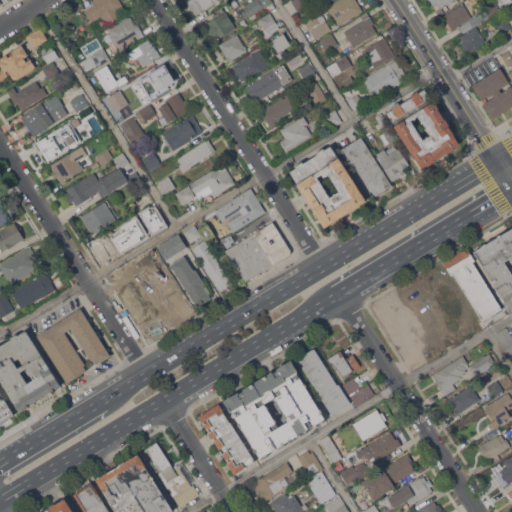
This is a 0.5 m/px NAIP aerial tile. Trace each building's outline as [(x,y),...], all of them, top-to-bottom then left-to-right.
[(104,25),(94,31),(89,23),(92,22),(92,21),(91,22),(84,9),(93,4),(92,2),(94,0),(119,0),(123,6),(116,10),(120,16),(108,24),(104,17),(102,18),(101,16),(99,17),(104,25)] [(221,0),(220,1),(205,10),(205,9),(197,14),(193,8),(191,9),(185,0),(221,0)] [(253,0),(271,0),(273,2),(269,5),(270,6),(267,8),(266,6),(265,8),(264,7),(249,16),(248,15),(246,16),(243,11),(245,10),(243,7),(253,0)] [(305,0),(308,5),(297,11),(291,0),(305,0)] [(339,24),(338,23),(335,25),(333,21),(334,20),(332,16),(333,15),(328,6),(337,0),(355,0),(362,10),(339,24)] [(454,0),(439,9),(436,3),(432,6),(428,0),(454,0)] [(494,0),(500,9),(489,17),(482,6),(492,0),(494,0)] [(511,0),(511,1),(501,8),(495,0),(511,0)] [(462,2),(472,17),(452,30),(443,15),(462,2)] [(215,41),(204,25),(215,18),(212,15),(223,8),(228,15),(233,12),(235,16),(230,19),(236,28),(215,41)] [(353,46),(344,32),(363,20),(360,15),(367,11),(369,16),(370,16),(374,23),(372,24),(377,32),(353,46)] [(280,28),(268,35),(267,34),(266,35),(261,26),(262,25),(258,19),(270,12),(280,28)] [(315,39),(310,31),(304,21),(316,13),(321,22),(325,20),(331,29),(315,39)] [(466,24),(482,13),(485,18),(469,29),(466,24)] [(132,15),(144,35),(138,39),(135,34),(116,45),(113,40),(108,43),(104,35),(110,32),(109,29),(132,15)] [(505,17),(511,27),(503,33),(496,23),(505,17)] [(38,45),(39,46),(35,48),(35,47),(34,47),(26,35),(40,26),(48,38),(38,45)] [(485,41),(473,49),(472,48),(467,52),(460,42),(462,41),(459,37),(476,26),(485,41)] [(229,61),(219,44),(226,39),(228,38),(237,33),(244,45),(245,45),(247,48),(246,49),(247,50),(229,61)] [(283,33),(291,44),(278,52),(271,40),(283,33)] [(331,33),(338,43),(337,43),(339,45),(333,49),(331,47),(327,50),(320,39),(331,33)] [(383,37),(394,56),(375,67),(364,49),(383,37)] [(149,38),(154,46),(155,46),(161,56),(143,66),(142,65),(140,66),(135,58),(133,59),(132,58),(130,60),(126,53),(139,46),(138,45),(149,38)] [(40,49),(50,43),(58,56),(48,62),(40,49)] [(17,79),(16,78),(14,79),(11,74),(8,75),(9,76),(0,81),(0,68),(2,67),(0,64),(0,59),(1,59),(0,58),(6,54),(8,56),(13,53),(12,51),(22,44),(28,54),(27,55),(29,59),(30,58),(36,66),(17,79)] [(103,47),(110,58),(99,65),(92,54),(103,47)] [(239,61),(238,60),(241,59),(241,60),(261,48),(271,65),(262,70),(261,69),(241,80),(238,76),(235,72),(236,72),(232,65),(239,61)] [(501,55),(508,50),(511,56),(511,63),(511,64),(511,65),(510,66),(509,65),(508,66),(501,55)] [(327,67),(327,66),(346,54),(346,56),(352,65),(333,76),(327,67)] [(397,58),(407,77),(395,84),(396,85),(379,95),(375,88),(370,91),(363,78),(397,58)] [(60,73),(49,79),(42,68),(53,61),(60,73)] [(310,62),(316,73),(304,79),(298,69),(310,62)] [(284,63),(293,77),(283,83),(284,84),(271,92),(271,93),(270,94),(269,93),(259,99),(257,96),(253,98),(246,86),(284,63)] [(101,83),(100,83),(98,81),(99,80),(96,74),(95,75),(94,73),(95,73),(94,71),(107,64),(109,67),(110,66),(112,70),(111,71),(116,80),(119,79),(118,77),(120,75),(121,77),(125,75),(127,74),(129,80),(120,85),(119,84),(113,88),(115,90),(108,94),(105,89),(103,90),(102,87),(103,87),(101,83)] [(139,81),(148,76),(147,75),(164,65),(174,82),(169,85),(170,86),(149,98),(139,81)] [(472,85),(500,67),(511,85),(511,105),(493,118),(472,85)] [(351,75),(354,81),(345,86),(342,80),(351,75)] [(36,80),(40,87),(43,85),(48,93),(22,109),(17,101),(15,103),(7,90),(14,86),(17,92),(36,80)] [(327,98),(316,104),(308,92),(313,89),(309,84),(316,80),(327,98)] [(116,111),(115,112),(106,97),(121,88),(130,102),(128,103),(130,107),(124,111),(128,116),(122,120),(116,111)] [(386,112),(393,108),(392,107),(399,103),(400,104),(411,96),(410,95),(417,91),(418,92),(424,88),(433,101),(434,100),(438,107),(437,108),(460,144),(454,147),(455,148),(447,153),(447,152),(434,160),(435,161),(428,165),(428,164),(422,168),(386,112)] [(279,98),(278,97),(281,96),(281,97),(290,91),(292,96),(291,97),(297,106),(288,112),(288,113),(286,114),(286,113),(284,114),(287,119),(282,124),(280,121),(270,126),(266,119),(265,120),(262,117),(264,116),(260,110),(279,98)] [(179,92),(189,109),(180,115),(163,125),(159,118),(164,116),(158,107),(166,102),(165,100),(179,92)] [(357,93),(364,103),(353,110),(347,100),(357,93)] [(57,94),(64,105),(63,106),(67,112),(54,121),(54,122),(34,136),(30,129),(28,131),(25,126),(27,125),(21,116),(42,103),(42,104),(54,96),(57,94)] [(82,94),(88,104),(77,111),(71,100),(82,94)] [(92,105),(96,112),(77,123),(73,117),(72,115),(91,104),(92,105)] [(150,104),(156,114),(145,120),(141,122),(135,113),(140,110),(150,104)] [(132,108),(137,105),(140,110),(135,113),(132,108)] [(342,121),(330,128),(323,116),(335,109),(342,121)] [(388,123),(378,129),(375,125),(379,122),(375,116),(381,112),(388,123)] [(188,140),(192,145),(188,146),(186,142),(173,150),(162,131),(192,113),(203,131),(188,140)] [(120,124),(134,115),(134,116),(135,116),(136,118),(135,118),(145,134),(141,136),(142,138),(136,141),(135,140),(131,142),(120,124)] [(303,115),(308,123),(306,125),(313,136),(286,152),(279,141),(285,137),(280,129),(303,115)] [(64,126),(66,130),(71,127),(79,140),(60,152),(61,153),(49,160),(47,157),(46,158),(44,155),(46,154),(45,153),(44,154),(42,151),(44,150),(42,147),(46,145),(43,140),(64,126)] [(391,127),(397,138),(390,143),(389,142),(386,145),(380,135),(383,133),(383,132),(391,127)] [(352,162),(349,163),(340,149),(361,136),(392,185),(376,195),(373,190),(371,192),(352,162)] [(206,140),(206,141),(208,139),(215,149),(184,169),(177,158),(206,140)] [(316,213),(315,213),(296,185),(298,185),(297,184),(298,183),(290,172),(296,168),(295,166),(302,161),(303,163),(317,154),(316,153),(324,148),(324,149),(331,145),(366,200),(359,205),(360,206),(353,210),(353,209),(338,218),(339,219),(332,223),(332,222),(325,227),(316,213)] [(392,181),(375,155),(384,149),(386,151),(394,145),(397,149),(399,148),(409,164),(403,168),(406,172),(392,181)] [(130,162),(121,167),(126,177),(135,171),(139,177),(130,182),(128,180),(109,192),(109,193),(102,197),(98,191),(91,195),(91,196),(76,205),(73,200),(70,202),(66,196),(69,194),(66,189),(94,172),(97,177),(100,176),(101,178),(118,168),(113,160),(112,159),(101,165),(96,156),(108,148),(114,158),(123,152),(124,154),(130,162)] [(73,151),(80,164),(81,163),(84,168),(62,182),(58,176),(55,178),(52,172),(54,170),(51,164),(73,151)] [(154,151),(161,163),(149,170),(142,158),(154,151)] [(223,163),(236,183),(216,195),(213,190),(198,199),(195,196),(182,203),(175,192),(223,163)] [(169,175),(176,186),(165,193),(158,182),(169,175)] [(266,211),(233,232),(227,222),(241,213),(240,211),(222,222),(215,210),(251,187),(252,189),(266,211)] [(104,201),(116,219),(92,234),(81,216),(104,201)] [(0,203),(1,203),(5,211),(6,210),(8,213),(7,214),(11,219),(0,225),(0,203)] [(244,282),(225,250),(273,221),(291,250),(291,252),(290,253),(289,255),(244,282)] [(2,251),(0,248),(0,230),(15,222),(24,238),(2,251)] [(183,231),(194,224),(201,235),(198,237),(198,238),(196,240),(195,239),(190,242),(183,231)] [(208,239),(207,239),(201,229),(208,224),(218,240),(212,244),(208,239)] [(511,308),(510,308),(474,252),(483,246),(482,244),(485,243),(486,244),(498,236),(497,235),(500,234),(501,235),(511,227),(511,308),(511,309),(511,308)] [(215,232),(219,230),(223,236),(219,239),(215,232)] [(179,233),(187,246),(165,259),(157,246),(179,233)] [(219,241),(229,235),(230,236),(232,241),(223,246),(220,242),(219,241)] [(192,247),(204,239),(232,282),(227,285),(228,286),(224,289),(224,288),(220,290),(192,247)] [(0,263),(26,248),(27,248),(31,246),(42,265),(11,284),(0,265),(0,263)] [(453,273),(451,274),(444,262),(457,253),(457,252),(465,247),(466,249),(467,248),(475,260),(473,261),(502,308),(482,320),(453,273)] [(170,264),(184,255),(194,270),(195,269),(205,283),(204,284),(210,294),(209,294),(211,297),(197,306),(170,264)] [(115,284),(152,260),(186,313),(173,321),(172,320),(148,335),(115,284)] [(32,279),(32,278),(46,270),(47,272),(46,272),(47,275),(48,275),(52,280),(51,281),(58,292),(55,293),(53,290),(22,308),(12,291),(32,279)] [(425,285),(435,279),(433,277),(443,271),(450,282),(447,284),(456,298),(444,305),(445,305),(442,307),(442,306),(439,308),(425,285)] [(455,337),(436,349),(430,339),(436,335),(434,332),(433,333),(431,330),(433,330),(420,310),(419,311),(417,309),(418,308),(411,297),(410,298),(409,295),(410,295),(408,291),(420,283),(455,337)] [(0,295),(5,292),(6,293),(14,309),(2,316),(3,317),(2,318),(2,319),(0,320),(0,295)] [(397,305),(398,305),(399,307),(398,307),(405,319),(407,318),(408,321),(407,321),(414,332),(415,331),(417,334),(415,335),(419,340),(404,349),(397,338),(396,338),(395,336),(396,336),(389,324),(388,325),(386,323),(388,322),(380,311),(379,312),(378,309),(393,299),(397,305)] [(37,335),(81,307),(111,355),(96,364),(93,359),(91,361),(71,328),(65,332),(85,364),(84,365),(87,370),(67,383),(37,335)] [(449,323),(460,317),(468,329),(457,336),(449,323)] [(496,332),(501,329),(500,328),(502,327),(503,328),(505,327),(507,327),(511,335),(511,354),(509,356),(500,343),(500,342),(495,334),(496,333),(496,332)] [(61,386),(53,392),(53,393),(31,407),(30,405),(20,412),(0,379),(0,346),(11,339),(11,337),(17,333),(18,335),(26,330),(61,386)] [(433,352),(429,355),(430,356),(427,358),(428,361),(418,368),(409,354),(423,345),(422,344),(427,342),(428,341),(435,351),(433,352)] [(297,359),(313,348),(313,349),(315,348),(338,384),(339,384),(351,402),(332,414),(297,359)] [(343,377),(336,365),(333,367),(327,358),(340,350),(346,358),(353,354),(360,365),(343,377)] [(482,358),(481,357),(485,354),(486,355),(490,353),(496,363),(475,376),(469,366),(482,358)] [(463,355),(468,363),(467,364),(469,366),(465,369),(466,371),(465,372),(465,373),(464,373),(462,374),(463,375),(462,376),(461,374),(461,375),(462,377),(453,383),(456,388),(445,395),(441,388),(439,389),(438,386),(439,386),(437,382),(436,382),(431,375),(435,373),(435,372),(463,355)] [(261,457),(260,457),(256,451),(255,452),(253,449),(254,448),(241,426),(240,427),(238,424),(239,423),(232,411),(230,412),(223,400),(238,391),(239,393),(244,390),(243,389),(272,371),(273,372),(278,370),(277,368),(291,359),(298,371),(297,372),(304,384),(305,383),(307,386),(306,387),(319,409),(320,408),(322,411),(321,412),(325,418),(324,419),(325,421),(317,426),(316,424),(307,429),(309,431),(302,435),(301,434),(297,436),(297,435),(296,436),(297,438),(291,441),(290,440),(284,443),(285,445),(279,449),(278,447),(267,454),(268,455),(263,459),(261,457)] [(356,405),(350,395),(351,395),(350,394),(349,394),(343,384),(345,382),(344,380),(349,376),(350,379),(354,376),(360,387),(355,390),(355,392),(368,383),(369,384),(371,383),(376,391),(374,392),(375,393),(356,405)] [(504,390),(503,390),(504,392),(497,397),(496,395),(494,396),(487,386),(498,380),(504,390)] [(457,413),(454,409),(453,410),(447,400),(471,384),(480,399),(457,413)] [(511,406),(507,410),(511,417),(498,425),(500,427),(497,429),(495,427),(492,429),(488,424),(495,419),(494,418),(492,419),(487,411),(485,409),(486,409),(485,406),(507,393),(506,392),(506,391),(511,387),(511,406)] [(0,393),(3,398),(13,414),(9,416),(10,418),(3,423),(2,421),(0,422),(0,393)] [(227,462),(229,461),(228,459),(226,460),(214,440),(215,439),(214,438),(212,439),(208,432),(209,431),(208,429),(207,430),(198,416),(220,403),(243,441),(244,440),(257,460),(234,474),(227,462)] [(377,408),(380,413),(382,411),(387,419),(385,420),(388,424),(387,424),(387,425),(363,440),(352,423),(377,408)] [(391,431),(393,435),(394,434),(395,436),(394,437),(395,439),(397,437),(402,445),(376,460),(374,456),(369,459),(365,454),(360,457),(357,452),(391,431)] [(488,460),(484,454),(482,455),(478,448),(480,447),(479,445),(497,434),(498,435),(501,433),(504,439),(506,438),(511,446),(488,460)] [(320,440),(329,434),(343,457),(333,463),(320,440)] [(159,473),(158,471),(156,472),(147,457),(150,455),(146,448),(157,441),(173,466),(177,464),(179,467),(183,465),(193,481),(190,483),(192,486),(194,484),(200,494),(186,503),(187,504),(181,508),(159,473)] [(308,450),(310,453),(313,451),(324,468),(320,471),(319,469),(312,474),(307,466),(305,467),(298,457),(308,450)] [(117,511),(104,490),(104,491),(97,479),(138,453),(146,465),(145,466),(173,510),(170,511),(117,511)] [(407,453),(414,463),(412,464),(416,469),(394,483),(395,485),(385,492),(386,492),(374,500),(373,499),(367,502),(360,491),(366,487),(362,481),(407,453)] [(511,477),(499,486),(494,478),(496,477),(490,468),(492,467),(492,466),(501,460),(502,463),(510,459),(509,457),(511,454),(511,477)] [(287,461),(293,471),(290,472),(290,473),(287,475),(286,475),(284,476),(290,485),(267,499),(268,500),(264,501),(254,484),(256,482),(255,480),(287,461)] [(353,464),(354,467),(363,461),(365,464),(366,463),(368,466),(367,467),(370,472),(359,479),(358,477),(347,484),(340,472),(353,464)] [(321,503),(311,486),(312,485),(309,479),(323,471),(336,493),(321,503)] [(411,504),(408,498),(390,509),(387,505),(391,503),(388,497),(408,485),(408,484),(420,477),(421,477),(424,476),(426,480),(429,478),(433,485),(430,486),(433,491),(430,492),(430,493),(411,504)] [(84,511),(85,511),(74,493),(92,482),(99,493),(99,494),(110,511),(84,511)] [(277,511),(271,502),(286,493),(288,496),(291,493),(293,495),(295,494),(305,511),(303,511),(277,511)] [(340,495),(345,503),(344,503),(350,511),(329,511),(325,505),(340,495)] [(42,511),(49,508),(48,507),(55,503),(56,504),(65,498),(73,511),(42,511)] [(364,510),(361,505),(366,501),(370,507),(364,510)] [(416,511),(434,501),(437,505),(439,503),(443,510),(441,511),(416,511)]
